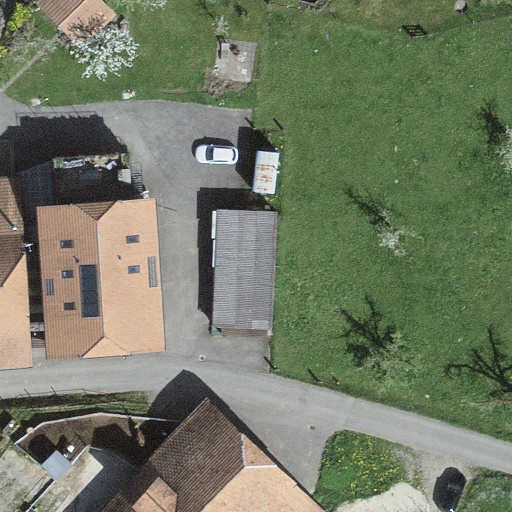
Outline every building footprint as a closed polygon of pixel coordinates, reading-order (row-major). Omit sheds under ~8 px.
[(62,23),(85,0),(43,0),(41,2),(62,23)] [(61,261),(67,336),(142,331),(136,254),(151,253),(148,203),(133,204),(129,154),(54,160),(57,209),(42,210),(45,262),(61,261)] [(0,338),(26,337),(14,184),(0,184),(0,338)] [(271,329),(276,211),(219,208),(213,326),(271,329)] [(120,511),(321,511),(217,411),(186,444),(192,449),(142,507),(133,499),(120,511)]
